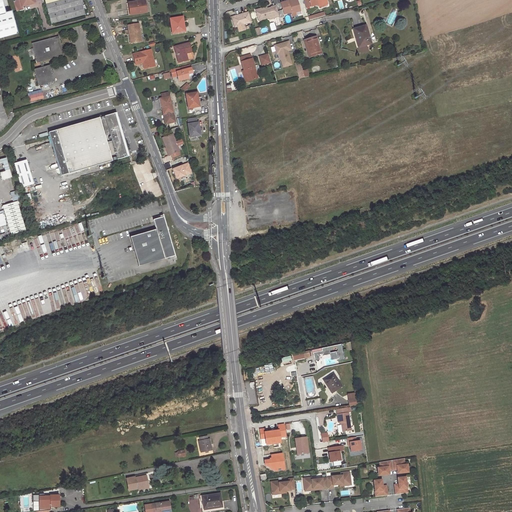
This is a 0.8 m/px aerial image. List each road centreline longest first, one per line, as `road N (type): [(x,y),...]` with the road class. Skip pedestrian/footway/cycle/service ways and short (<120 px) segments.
road 1 (motorway): [(511,211),(0,391)]
road 2 (motorway): [(0,405),(511,225)]
road 3 (secondary): [(256,511),(226,279)]
road 4 (unclassified): [(129,87),(37,113),(0,143)]
road 5 (secondary): [(225,218),(216,79)]
road 6 (secondary): [(216,79),(219,218)]
road 7 (unknown): [(173,204),(94,228),(103,259),(124,262)]
road 8 (unknown): [(129,131),(117,107),(16,137)]
road 9 (residential): [(129,87),(173,204)]
road 10 (unknown): [(129,131),(135,157),(46,184)]
